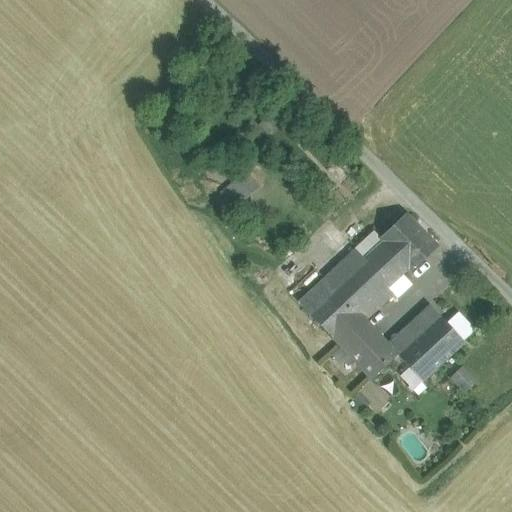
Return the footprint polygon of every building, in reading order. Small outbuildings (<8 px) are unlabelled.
[(258,187),(248,174),(222,194),(232,207),(258,187)] [(435,247),(406,218),(383,239),(411,268),(412,269),(435,247)] [(355,250),(299,302),(371,380),(398,356),(399,355),(388,344),(367,321),(394,295),(388,289),(411,268),(384,241),(364,259),(355,250)] [(465,343),(430,305),(388,344),(399,355),(398,356),(422,382),(465,343)] [(477,382),(463,367),(450,378),(464,394),(477,382)] [(353,394),(373,413),(387,398),(367,379),(353,394)]
